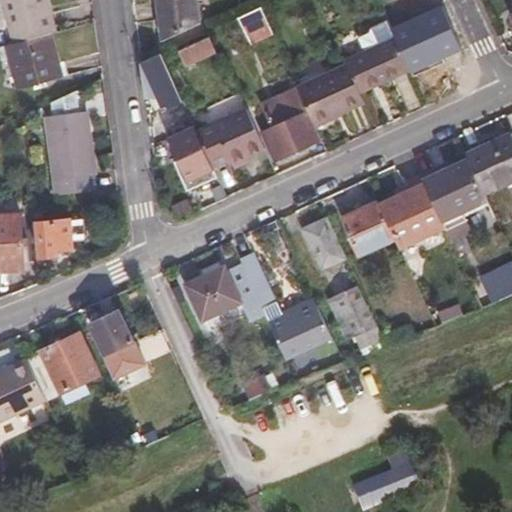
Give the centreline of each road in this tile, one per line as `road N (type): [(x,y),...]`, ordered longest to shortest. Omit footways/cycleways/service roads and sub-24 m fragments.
road 1 (residential): [(147,253),(505,91)]
road 2 (residential): [(112,0),(147,253)]
road 3 (residential): [(0,316),(147,253)]
